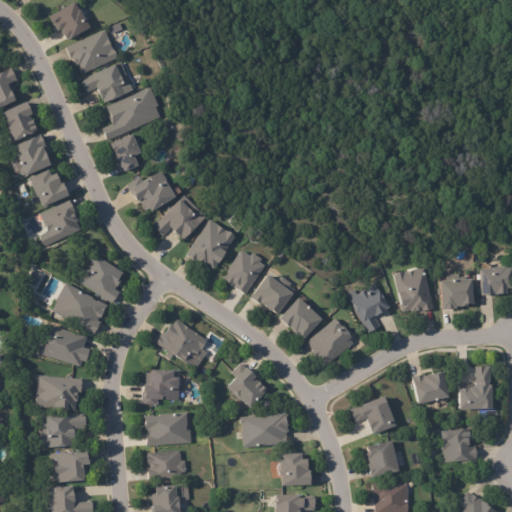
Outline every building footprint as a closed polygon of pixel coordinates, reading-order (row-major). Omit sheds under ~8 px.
[(71,0),(72,1),(75,7),(76,7),(87,25),(65,38),(63,35),(62,36),(58,29),(59,28),(58,28),(56,29),(55,28),(54,28),(46,14),(69,0),(71,0)] [(118,23),(121,27),(109,33),(106,26),(117,21),(118,23)] [(106,36),(106,37),(109,45),(110,44),(115,55),(79,72),(75,64),(74,65),(70,58),(71,58),(70,57),(69,57),(67,53),(66,53),(65,50),(66,50),(64,46),(102,28),(106,36)] [(120,64),(132,91),(110,100),(102,103),(99,95),(98,96),(95,89),(85,93),(81,83),(80,80),(119,62),(120,64)] [(10,70),(15,80),(9,83),(14,97),(13,100),(13,101),(0,107),(0,72),(9,68),(10,70)] [(106,140),(101,129),(111,124),(109,121),(111,120),(105,107),(149,88),(157,106),(154,108),(159,119),(107,142),(106,140)] [(24,103),(30,115),(28,115),(30,120),(31,119),(36,131),(13,142),(0,113),(24,102),(24,103)] [(39,136),(43,146),(40,147),(48,166),(24,176),(20,175),(19,171),(20,166),(11,146),(39,135),(39,136)] [(133,141),(139,153),(132,157),(137,166),(123,172),(122,169),(120,168),(118,166),(119,164),(118,162),(116,163),(113,155),(114,155),(113,153),(112,154),(108,145),(130,135),(133,141)] [(59,183),(59,184),(60,183),(66,196),(41,208),(36,197),(35,197),(29,186),(31,185),(28,179),(46,170),(49,176),(54,173),(59,183)] [(160,171),(166,181),(164,182),(173,197),(150,212),(150,211),(146,213),(137,201),(135,202),(131,196),(132,195),(126,185),(139,177),(142,182),(159,171),(160,171)] [(181,240),(176,234),(175,235),(170,230),(170,229),(162,237),(159,234),(159,235),(153,230),(154,229),(152,227),(183,196),(205,218),(182,241),(181,240)] [(69,202),(73,210),(71,211),(73,215),(74,215),(77,222),(75,222),(79,230),(44,247),(39,236),(47,232),(39,215),(68,201),(69,202)] [(195,261),(185,255),(209,220),(217,225),(216,226),(223,231),(224,230),(232,235),(233,237),(234,238),(212,271),(205,266),(205,267),(197,263),(198,261),(196,259),(195,261)] [(244,294),(234,288),(235,286),(233,285),(232,287),(223,281),(223,280),(222,279),(239,251),(241,253),(242,252),(249,256),(251,253),(261,260),(259,263),(264,266),(245,295),(244,294)] [(119,282),(117,285),(118,285),(116,288),(115,287),(113,290),(118,293),(112,302),(113,303),(111,305),(74,279),(82,267),(86,269),(91,262),(89,260),(93,254),(121,274),(118,279),(120,281),(119,282)] [(505,269),(511,269),(511,289),(506,289),(506,295),(480,296),(480,270),(490,270),(490,275),(492,275),(492,268),(505,268),(505,269)] [(431,310),(420,312),(420,311),(410,313),(410,311),(402,313),(401,308),(402,307),(400,307),(394,275),(424,269),(432,310),(431,310)] [(458,276),(458,278),(465,277),(466,280),(470,280),(473,305),(466,305),(466,308),(459,309),(459,307),(456,308),(456,310),(452,310),(452,309),(447,310),(442,311),(439,282),(447,281),(446,275),(458,274),(458,276)] [(266,276),(269,278),(270,277),(277,282),(280,277),(290,285),(288,287),(294,291),(275,316),(261,305),(260,306),(249,298),(266,276)] [(101,314),(99,319),(98,318),(96,322),(99,323),(93,336),(51,312),(56,302),(54,302),(64,283),(91,298),(90,300),(96,303),(96,301),(106,306),(101,314)] [(388,310),(373,318),(379,328),(367,334),(349,300),(349,299),(348,299),(346,294),(354,290),(356,294),(375,284),(389,310),(388,310)] [(297,299),(309,311),(311,309),(316,314),(315,315),(321,321),(302,340),(297,335),(296,336),(293,333),(289,328),(288,330),(277,320),(297,299)] [(342,327),(349,336),(348,336),(350,339),(349,340),(352,344),(323,368),(311,353),(312,351),(305,343),(334,319),(341,327),(342,327)] [(200,349),(199,349),(188,366),(173,355),(170,360),(164,356),(167,352),(155,344),(163,332),(164,333),(170,325),(172,326),(175,320),(205,341),(204,342),(205,344),(201,349),(200,349)] [(85,338),(82,349),(88,351),(85,363),(81,362),(79,368),(38,355),(40,346),(44,347),(47,337),(46,337),(49,326),(85,338)] [(240,364),(254,379),(253,379),(256,382),(257,381),(266,391),(248,409),(240,401),(238,401),(229,392),(230,391),(226,387),(234,379),(230,374),(240,364)] [(458,390),(460,390),(467,389),(467,390),(468,390),(468,389),(473,389),(473,388),(474,388),(474,367),(488,366),(489,387),(490,387),(491,411),(458,412),(458,390)] [(142,404),(142,395),(142,385),(145,385),(145,373),(149,373),(149,371),(177,371),(177,402),(164,401),(158,401),(158,405),(142,405),(142,404)] [(447,399),(447,400),(446,402),(442,403),(439,402),(439,401),(418,406),(411,378),(424,375),(424,377),(432,375),(432,377),(442,374),(448,398),(447,399)] [(80,381),(80,393),(76,393),(76,402),(74,402),(74,411),(68,411),(68,410),(66,410),(66,411),(52,411),(52,409),(34,408),(34,401),(35,401),(36,376),(80,380),(80,381)] [(394,428),(371,437),(365,421),(366,421),(366,419),(354,424),(349,411),(382,398),(394,428)] [(186,431),(186,432),(189,431),(190,444),(145,448),(145,434),(145,431),(147,431),(147,430),(144,430),(143,416),(152,416),(152,418),(159,417),(159,415),(185,414),(186,427),(185,427),(186,431)] [(285,428),(286,433),(285,434),(286,445),(243,450),(241,426),(240,426),(239,418),(284,414),(285,428)] [(83,429),(71,430),(73,448),(41,450),(38,418),(82,415),(84,429),(83,429)] [(470,440),(470,445),(468,445),(468,447),(466,447),(467,449),(474,448),(475,459),(474,460),(474,461),(445,464),(444,461),(442,461),(441,452),(440,450),(440,442),(440,440),(440,433),(469,430),(470,440)] [(394,453),(395,455),(393,455),(397,473),(369,479),(368,476),(369,476),(367,469),(366,469),(365,463),(367,462),(365,453),(366,453),(365,448),(390,442),(391,446),(393,446),(394,453)] [(307,472),(308,484),(309,484),(309,487),(280,488),(280,477),(279,477),(278,464),(274,464),(273,451),(282,451),(282,456),(300,455),(300,462),(306,462),(307,472)] [(84,452),(85,458),(87,458),(87,466),(85,466),(86,478),(81,479),(81,483),(55,484),(54,478),(52,478),(51,466),(50,466),(49,454),(84,452)] [(147,480),(146,469),(148,469),(148,467),(146,467),(145,457),(147,457),(146,454),(178,452),(178,454),(179,454),(180,462),(184,462),(184,473),(181,474),(181,478),(147,481),(147,480)] [(406,495),(406,511),(374,511),(374,504),(373,499),(372,499),(372,494),(371,487),(406,485),(406,495)] [(187,501),(177,501),(177,511),(150,511),(149,494),(154,494),(153,489),(187,486),(188,501),(187,501)] [(89,504),(90,504),(90,511),(45,511),(44,490),(70,488),(71,501),(72,501),(72,505),(89,504)] [(467,493),(471,496),(472,495),(472,496),(477,499),(482,502),(481,503),(487,507),(486,508),(492,511),(461,511),(463,510),(458,506),(466,493),(467,493)] [(311,511),(297,510),(296,511),(273,511),(274,496),(313,497),(312,511),(311,511)]
